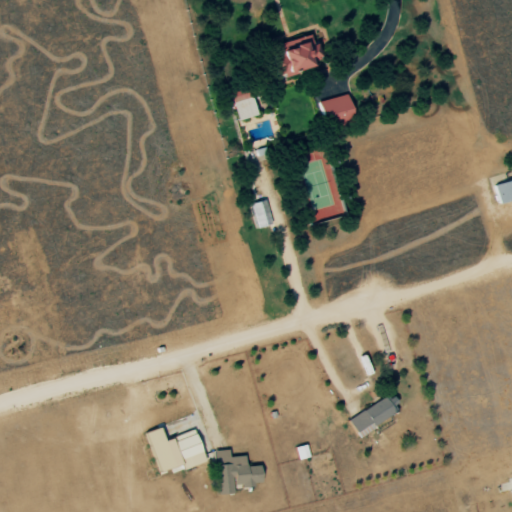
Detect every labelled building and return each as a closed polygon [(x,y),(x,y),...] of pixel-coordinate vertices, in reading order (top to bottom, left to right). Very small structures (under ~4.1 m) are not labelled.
[(284,42),(285,47),(272,50),(275,61),(270,62),(275,78),(314,67),(312,61),(318,60),(311,35),(284,42)] [(229,102),(236,121),(255,115),(249,95),(241,97),(241,98),(229,102)] [(323,128),(352,122),(347,95),(318,101),(323,128)] [(498,205),(511,200),(511,179),(492,186),(498,205)] [(271,224),(263,200),(248,204),(256,229),(271,224)] [(400,410),(391,394),(346,420),(355,436),(400,410)] [(181,470),(203,463),(193,431),(162,440),(159,428),(145,432),(157,472),(180,465),(181,470)] [(216,495),(232,494),(232,487),(260,485),(259,466),(245,467),(244,456),(228,457),(228,450),(214,451),(216,495)]
